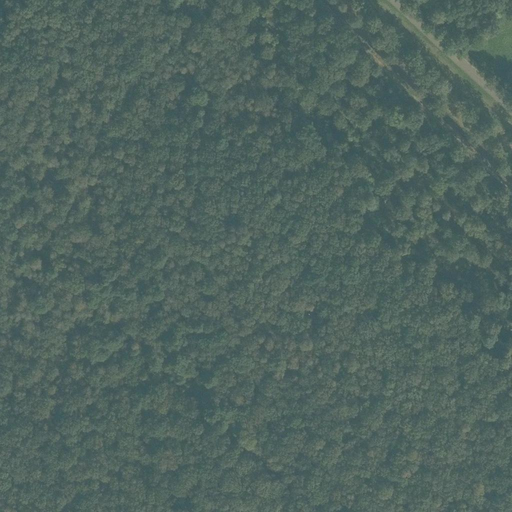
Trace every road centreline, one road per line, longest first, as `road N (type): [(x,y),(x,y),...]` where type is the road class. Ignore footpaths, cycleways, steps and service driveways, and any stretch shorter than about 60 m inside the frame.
road 1 (track): [(313,0),(511,191)]
road 2 (unclassified): [(511,110),(392,0)]
